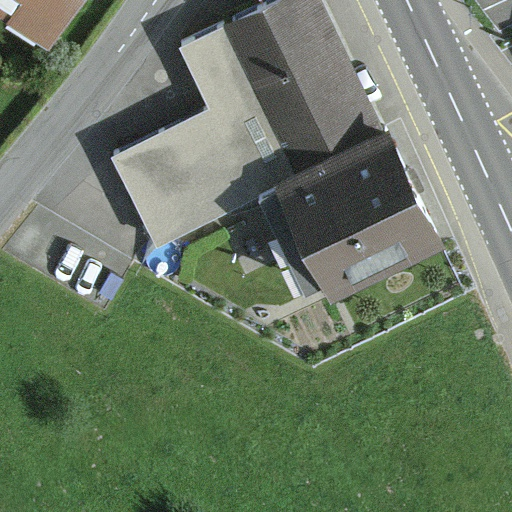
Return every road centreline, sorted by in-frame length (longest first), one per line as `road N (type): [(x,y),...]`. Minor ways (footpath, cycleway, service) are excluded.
road 1 (tertiary): [(511,236),(404,0)]
road 2 (unclassified): [(0,202),(157,0)]
